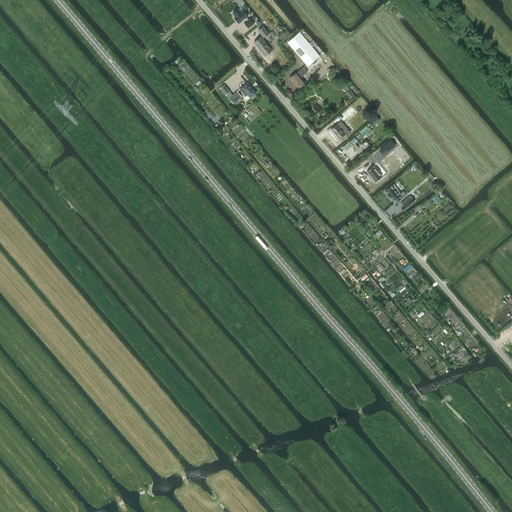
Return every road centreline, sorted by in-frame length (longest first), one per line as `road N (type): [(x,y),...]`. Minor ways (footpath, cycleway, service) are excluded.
road 1 (secondary): [(492,511),(57,0)]
road 2 (tertiary): [(511,367),(197,0)]
